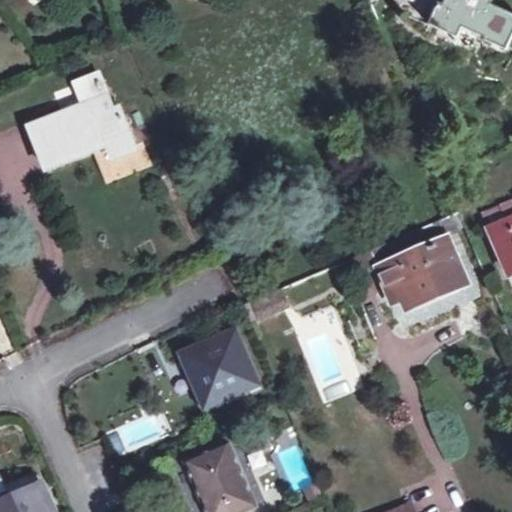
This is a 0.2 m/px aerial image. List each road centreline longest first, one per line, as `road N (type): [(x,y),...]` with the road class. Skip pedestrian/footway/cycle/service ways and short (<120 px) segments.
road 1 (residential): [(18,378),(213,282)]
road 2 (residential): [(18,378),(76,511)]
